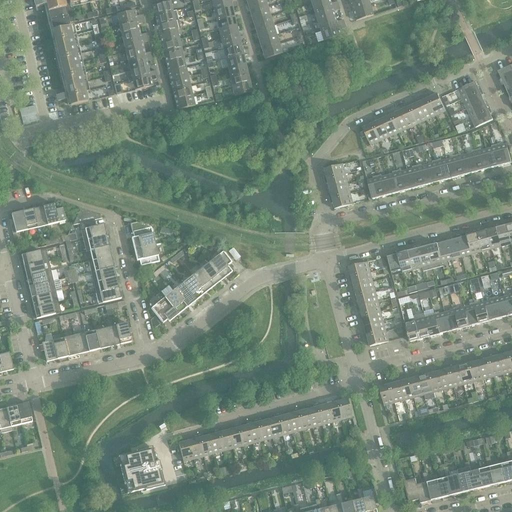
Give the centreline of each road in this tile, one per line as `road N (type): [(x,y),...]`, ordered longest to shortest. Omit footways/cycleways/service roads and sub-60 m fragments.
road 1 (residential): [(324,224),(312,165),(351,122),(511,49)]
road 2 (residential): [(148,357),(115,220),(48,199),(0,211)]
road 3 (tertiary): [(148,357),(251,283),(326,260)]
road 4 (tertiary): [(511,177),(324,224)]
road 5 (residential): [(358,386),(173,435)]
road 6 (tertiary): [(326,260),(511,212)]
road 7 (residential): [(511,333),(354,373)]
road 8 (residential): [(116,112),(166,100),(144,0)]
road 9 (residential): [(46,128),(16,0)]
road 10 (residential): [(392,511),(358,386)]
road 11 (residential): [(32,385),(5,268)]
